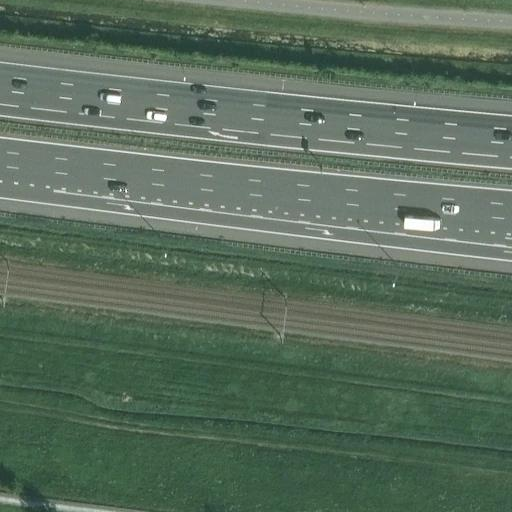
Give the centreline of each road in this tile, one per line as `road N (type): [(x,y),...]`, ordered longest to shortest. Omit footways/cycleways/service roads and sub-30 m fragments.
road 1 (motorway): [(511,138),(0,83)]
road 2 (motorway): [(0,158),(511,211)]
